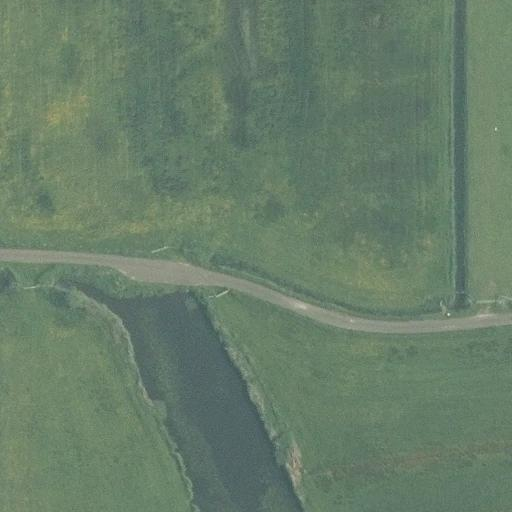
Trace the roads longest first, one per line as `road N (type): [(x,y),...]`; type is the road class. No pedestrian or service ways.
road 1 (unclassified): [(0,255),(220,273),(347,321),(511,318)]
road 2 (track): [(482,0),(484,321)]
